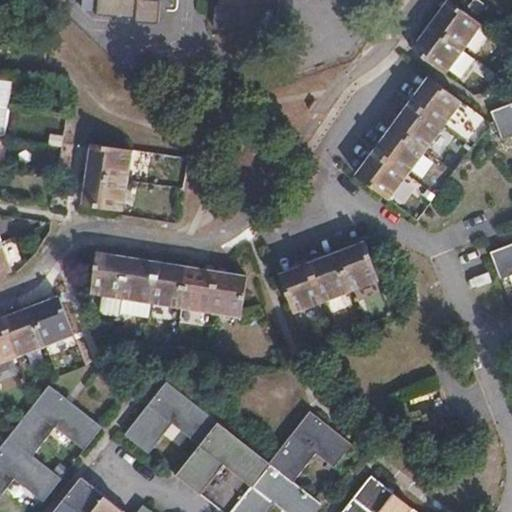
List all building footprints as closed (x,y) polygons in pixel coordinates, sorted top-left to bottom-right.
[(97,0),(96,16),(135,19),(136,22),(156,25),(158,23),(158,21),(160,2),(157,0),(218,0),(218,4),(215,7),(213,24),(213,28),(215,29),(236,30),(238,27),(276,31),(278,0),(97,0)] [(450,0),(449,0),(431,25),(463,49),(482,25),(450,0)] [(463,49),(431,25),(413,49),(445,74),(449,69),(462,51),(463,49)] [(462,51),(449,69),(461,79),(475,60),(462,51)] [(234,77),(233,89),(237,90),(244,90),(245,78),(234,77)] [(0,78),(0,107),(7,109),(12,81),(0,78)] [(429,78),(411,102),(419,108),(437,83),(429,78)] [(437,83),(419,108),(444,127),(463,102),(437,83)] [(237,90),(233,89),(226,89),(225,100),(236,101),(237,90)] [(411,102),(393,126),(401,132),(419,108),(411,102)] [(511,135),(511,103),(492,111),(502,139),(511,135)] [(419,108),(401,132),(426,151),(444,127),(419,108)] [(393,126),(374,150),(382,156),(401,132),(393,126)] [(401,132),(382,156),(408,175),(426,151),(401,132)] [(91,144),(86,175),(127,181),(127,176),(132,150),(91,144)] [(382,156),(374,150),(356,174),(364,180),(382,156)] [(382,156),(364,180),(389,200),(408,175),(382,156)] [(127,181),(86,175),(81,205),(121,211),(127,181)] [(0,243),(0,242),(0,275),(11,272),(0,243)] [(365,242),(336,253),(340,263),(369,252),(365,242)] [(511,243),(491,251),(501,279),(510,276),(511,275),(511,243)] [(121,297),(128,257),(97,252),(91,292),(121,297)] [(369,252),(340,263),(351,292),(380,281),(369,252)] [(336,253),(307,264),(311,273),(326,268),(340,263),(336,253)] [(157,262),(128,257),(121,297),(151,302),(157,262)] [(187,267),(157,262),(151,302),(180,307),(187,267)] [(326,268),(311,273),(322,303),(351,292),(340,263),(326,268)] [(311,273),(307,264),(280,274),(283,284),(311,273)] [(217,272),(187,267),(180,307),(211,312),(217,272)] [(245,277),(217,272),(211,312),(239,317),(245,277)] [(311,273),(283,284),(294,313),(322,303),(311,273)] [(59,296),(31,307),(46,345),(73,335),(59,296)] [(151,302),(121,297),(119,312),(148,318),(151,302)] [(31,307),(2,318),(17,356),(46,345),(31,307)] [(2,318),(0,318),(0,362),(17,356),(2,318)] [(173,424),(200,445),(218,423),(167,382),(126,435),(148,453),(173,424)] [(49,386),(9,437),(32,455),(57,424),(85,448),(101,427),(49,386)] [(310,411),(269,463),(293,482),(318,452),(336,465),(352,445),(310,411)] [(458,421),(440,427),(446,444),(463,438),(458,421)] [(218,423),(200,445),(195,451),(246,492),(269,463),(218,423)] [(32,455),(9,437),(0,447),(0,495),(16,476),(45,499),(61,478),(32,455)] [(230,511),(246,492),(195,451),(176,474),(223,511),(230,511)] [(246,492),(230,511),(269,511),(277,503),(288,511),(316,511),(322,505),(293,482),(269,463),(246,492)] [(417,511),(372,477),(343,511),(417,511)] [(63,502),(75,511),(125,511),(82,478),(63,502)] [(54,511),(75,511),(63,502),(54,511)]
